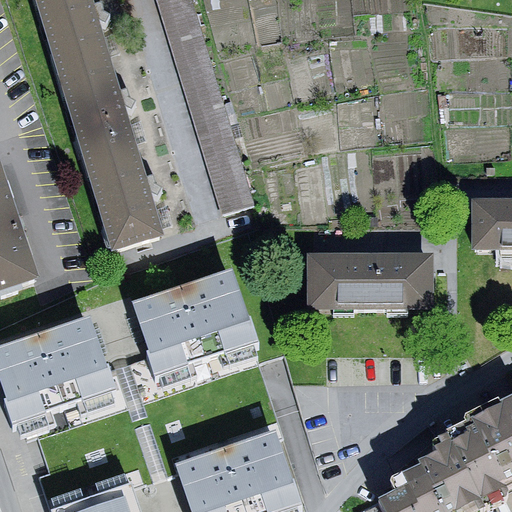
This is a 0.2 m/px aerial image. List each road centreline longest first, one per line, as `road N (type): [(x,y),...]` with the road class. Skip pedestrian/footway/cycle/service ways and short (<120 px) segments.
road 1 (residential): [(325,511),(396,435),(511,360)]
road 2 (unknown): [(151,0),(205,213)]
